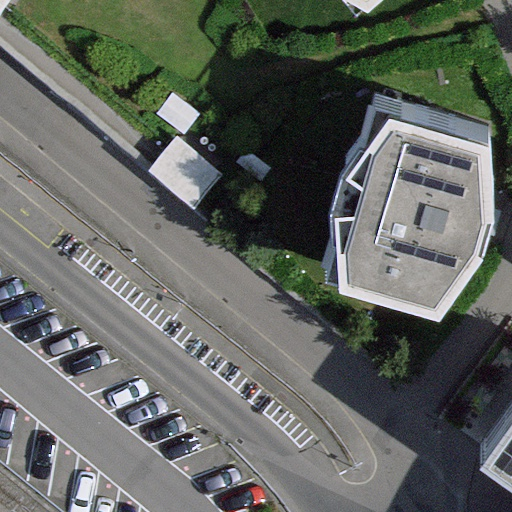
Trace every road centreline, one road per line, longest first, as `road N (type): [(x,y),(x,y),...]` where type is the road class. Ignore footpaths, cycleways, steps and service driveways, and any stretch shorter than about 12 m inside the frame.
road 1 (residential): [(0,97),(403,423)]
road 2 (residential): [(0,210),(262,424),(336,511)]
road 3 (residential): [(403,423),(511,272)]
